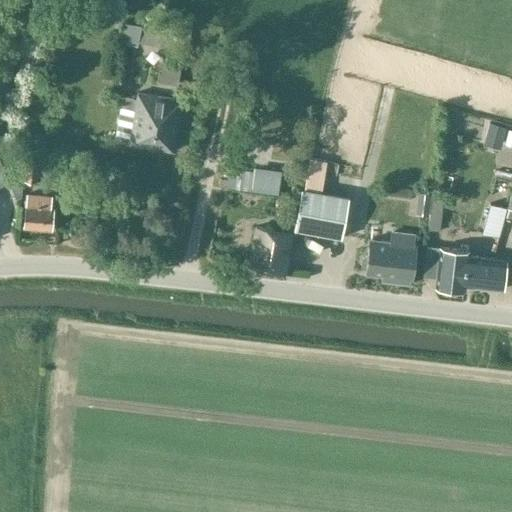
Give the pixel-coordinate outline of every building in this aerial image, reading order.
[(191,33),(121,21),(118,40),(188,51),(191,33)] [(181,66),(159,62),(156,82),(178,85),(181,66)] [(173,151),(182,102),(138,94),(138,100),(125,97),(117,141),(173,151)] [(506,127),(489,123),(483,144),(500,149),(506,127)] [(310,156),(304,191),(301,191),(294,230),(340,238),(348,199),(321,194),(327,159),(310,156)] [(0,158),(0,186),(10,182),(0,158)] [(40,163),(24,161),(22,181),(37,182),(40,163)] [(280,175),(229,168),(227,186),(278,193),(280,175)] [(431,193),(419,192),(417,203),(430,205),(431,193)] [(27,194),(27,200),(24,227),(51,230),(53,210),(51,210),(53,196),(27,194)] [(444,198),(432,197),(429,230),(440,231),(444,198)] [(285,272),(291,234),(254,228),(249,267),(285,272)] [(415,233),(390,230),(389,239),(369,237),(364,274),(381,276),(381,281),(409,285),(410,279),(413,280),(417,243),(414,243),(415,233)] [(471,250),(439,246),(434,288),(465,292),(466,286),(503,290),(507,259),(470,255),(471,250)]
